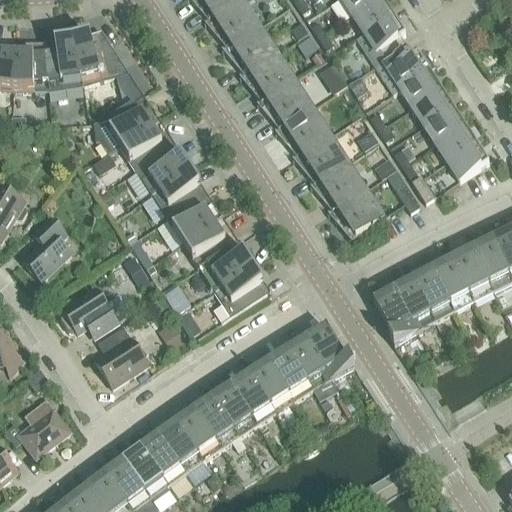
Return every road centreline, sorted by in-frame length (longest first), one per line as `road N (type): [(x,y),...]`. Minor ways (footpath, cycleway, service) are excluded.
road 1 (tertiary): [(141,0),(331,293)]
road 2 (residential): [(112,437),(331,293)]
road 3 (tertiary): [(331,293),(475,511)]
road 4 (residential): [(331,293),(511,201)]
road 5 (residential): [(0,281),(32,314),(112,437)]
